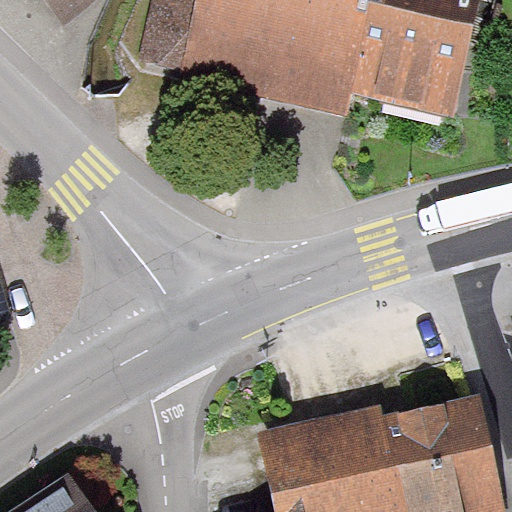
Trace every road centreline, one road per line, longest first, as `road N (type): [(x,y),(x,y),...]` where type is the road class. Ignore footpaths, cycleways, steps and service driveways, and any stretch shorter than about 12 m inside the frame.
road 1 (tertiary): [(184,329),(169,295),(82,182),(0,96)]
road 2 (secondary): [(184,329),(452,230)]
road 3 (residential): [(452,230),(511,438)]
road 4 (residential): [(130,358),(154,404),(166,511)]
road 5 (secondary): [(130,358),(0,440)]
